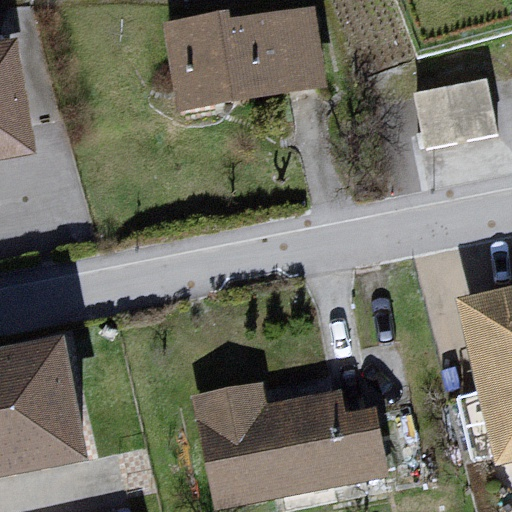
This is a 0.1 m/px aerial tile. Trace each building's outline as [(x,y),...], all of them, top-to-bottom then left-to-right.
[(222,22),(158,33),(176,117),(323,101),(306,17),(228,32),(222,22)] [(0,67),(0,148),(12,146),(0,67)] [(486,78),(413,93),(424,150),(497,136),(486,78)] [(511,299),(448,313),(489,473),(511,466),(511,299)] [(57,354),(0,365),(0,494),(79,479),(57,354)] [(256,396),(183,410),(212,511),(278,511),(384,490),(370,423),(341,426),(336,403),(261,418),(256,396)]
